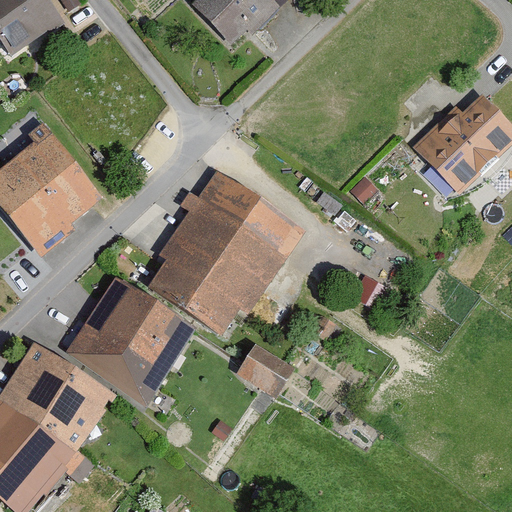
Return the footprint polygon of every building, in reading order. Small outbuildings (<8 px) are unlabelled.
[(0,0),(0,45),(11,60),(66,22),(50,0),(0,0)] [(268,0),(199,0),(192,7),(232,53),(279,13),(268,0)] [(459,198),(511,147),(511,131),(481,99),(463,117),(457,112),(415,152),(459,198)] [(95,195),(49,135),(0,171),(0,197),(41,250),(72,227),(66,218),(95,195)] [(160,257),(168,263),(148,291),(220,341),(239,314),(247,319),(305,238),(218,175),(160,257)] [(362,208),(380,193),(369,179),(351,194),(362,208)] [(146,411),(197,333),(117,280),(65,358),(146,411)] [(0,404),(82,455),(117,397),(34,346),(0,400),(0,404)] [(236,377),(274,402),(294,372),(256,347),(236,377)] [(88,460),(82,455),(0,404),(0,499),(34,510),(62,478),(71,484),(88,460)]
